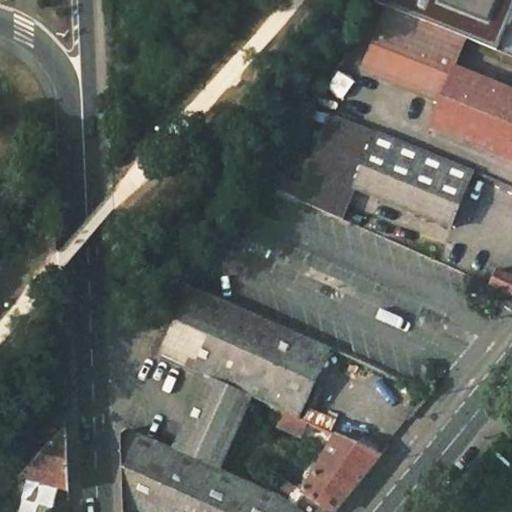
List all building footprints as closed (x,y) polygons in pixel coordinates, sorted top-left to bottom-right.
[(386,10),(465,42),(495,54),(511,10),(511,0),(374,0),(372,5),(386,10)] [(386,10),(360,75),(439,107),(429,131),(511,164),(511,94),(453,71),(465,42),(386,10)] [(263,188),(338,222),(352,194),(446,233),(470,175),(327,118),(299,190),(270,177),(263,188)] [(511,278),(494,270),(485,288),(510,300),(511,296),(511,278)] [(328,350),(257,318),(224,303),(179,283),(173,295),(171,296),(185,303),(160,356),(207,378),(174,449),(122,425),(124,511),(297,511),(294,509),(280,498),(219,470),(253,399),(297,419),(328,350)] [(51,418),(15,457),(26,469),(65,427),(66,426),(65,410),(51,418)] [(18,478),(68,488),(65,427),(26,469),(18,478)] [(334,436),(294,509),(297,511),(333,511),(379,457),(334,436)] [(52,511),(58,491),(26,482),(18,511),(52,511)]
